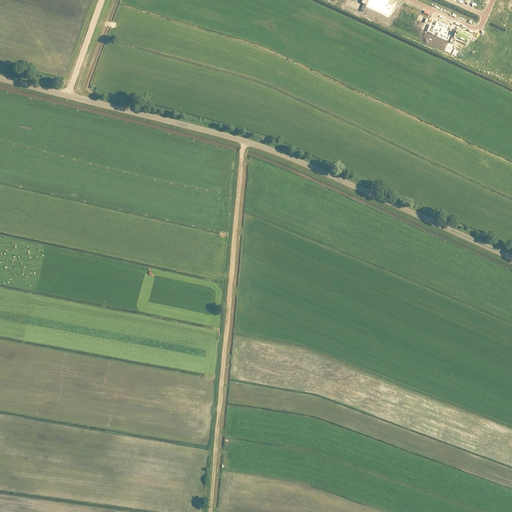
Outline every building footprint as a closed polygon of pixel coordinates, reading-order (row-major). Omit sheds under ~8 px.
[(356,0),(362,2),(361,4),(363,6),(360,12),(363,13),(368,0),(356,0)] [(377,11),(382,0),(369,0),(367,7),(377,11)] [(389,1),(386,0),(382,0),(377,11),(388,16),(393,5),(388,3),(389,1)] [(393,9),(390,15),(395,17),(397,14),(407,18),(410,10),(407,9),(407,8),(405,7),(404,8),(400,6),(398,10),(393,9)] [(411,16),(408,23),(412,25),(413,22),(424,26),(428,18),(416,13),(414,18),(411,16)] [(429,26),(426,33),(437,37),(442,24),(436,22),(436,23),(435,25),(430,24),(430,26),(429,26)] [(442,24),(437,37),(448,42),(452,35),(452,33),(447,31),(448,28),(448,27),(442,24)] [(467,44),(470,36),(459,32),(457,36),(453,35),(450,43),(453,45),(454,45),(457,40),(467,44)] [(473,41),(470,50),(473,51),(474,49),(484,53),(488,44),(484,43),(485,42),(481,41),(478,40),(477,42),(473,41)] [(449,54),(453,47),(447,44),(444,52),(449,54)]
